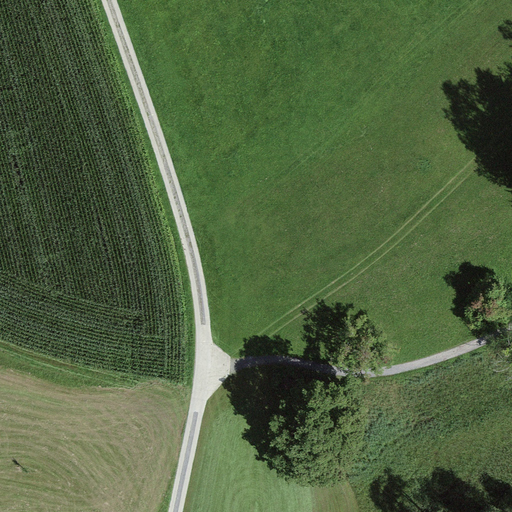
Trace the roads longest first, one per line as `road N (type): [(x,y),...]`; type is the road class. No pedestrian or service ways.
road 1 (track): [(107,0),(159,139),(203,318),(201,392),(175,511)]
road 2 (track): [(511,328),(393,372),(281,361),(204,365)]
